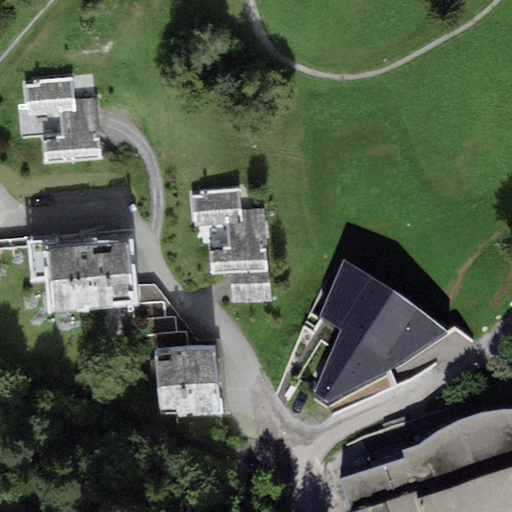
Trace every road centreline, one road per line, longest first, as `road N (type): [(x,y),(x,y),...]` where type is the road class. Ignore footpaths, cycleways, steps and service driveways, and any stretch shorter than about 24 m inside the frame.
road 1 (residential): [(320,446),(285,425),(155,248),(118,217),(0,225)]
road 2 (residential): [(511,326),(428,387),(320,446)]
